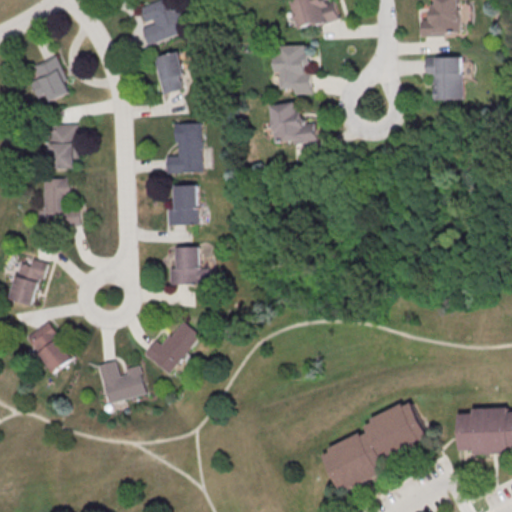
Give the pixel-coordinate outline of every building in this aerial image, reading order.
[(150,44),(186,31),(176,0),(158,0),(138,7),(150,44)] [(338,20),(333,0),(293,0),(300,28),(338,20)] [(433,0),(434,25),(424,25),(424,35),(463,35),(462,0),(433,0)] [(313,91),(312,43),(277,44),(277,72),(282,72),(283,92),(313,91)] [(166,93),(189,87),(179,50),(157,56),(166,93)] [(428,55),(428,76),(436,76),(436,98),(466,98),(466,55),(428,55)] [(58,56),(33,67),(36,75),(31,77),(41,98),(49,94),(52,101),(74,90),(58,56)] [(272,104),(277,145),(320,140),(318,121),(304,123),(301,100),(272,104)] [(204,171),(203,122),(178,122),(178,154),(169,154),(169,172),(204,171)] [(80,167),(80,123),(51,123),(51,167),(80,167)] [(46,177),(46,225),(83,225),(83,205),(73,205),(73,177),(46,177)] [(199,184),(177,184),(177,205),(170,205),(170,224),(200,223),(199,184)] [(179,245),(179,266),(172,266),(172,284),(203,283),(203,245),(179,245)] [(23,261),(11,297),(35,305),(49,262),(33,257),(31,264),(23,261)] [(146,352),(171,373),(203,335),(186,320),(166,343),(159,337),(146,352)] [(28,336),(55,373),(76,357),(48,321),(28,336)] [(142,364),(120,369),(118,359),(100,363),(109,403),(149,394),(142,364)] [(434,447),(415,400),(365,420),(369,430),(324,449),(339,486),(434,447)] [(460,412),(461,450),(475,450),(475,454),(511,453),(511,446),(511,410),(510,411),(510,406),(474,407),(474,412),(460,412)]
